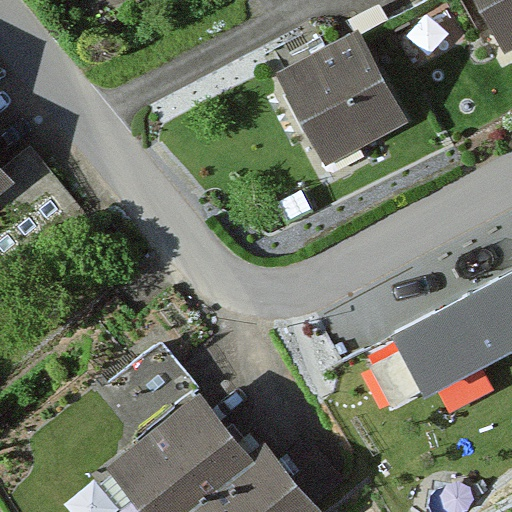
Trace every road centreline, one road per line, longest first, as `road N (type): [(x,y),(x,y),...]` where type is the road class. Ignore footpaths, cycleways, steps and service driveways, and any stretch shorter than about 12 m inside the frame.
road 1 (residential): [(511,174),(308,291),(238,283),(182,253),(79,115)]
road 2 (residential): [(79,115),(303,0)]
road 3 (residential): [(79,115),(0,7)]
